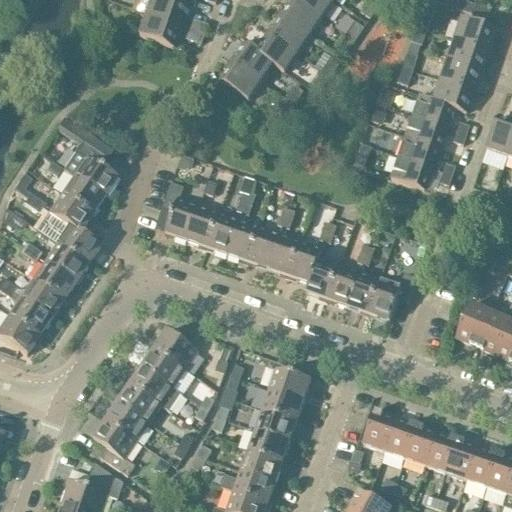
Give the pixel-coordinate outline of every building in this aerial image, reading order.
[(180,31),(187,10),(157,0),(153,0),(147,19),(180,31)] [(157,0),(187,10),(190,0),(157,0)] [(334,4),(328,0),(293,0),(293,2),(322,21),(334,4)] [(379,8),(384,0),(372,0),(371,2),(379,8)] [(322,21),(293,2),(281,19),(310,39),(322,21)] [(371,21),(379,8),(371,2),(362,15),(371,21)] [(472,17),(475,7),(461,2),(457,12),(472,17)] [(487,22),(490,12),(475,7),(472,17),(487,22)] [(427,33),(432,18),(422,15),(417,30),(427,33)] [(173,51),(180,31),(147,19),(140,39),(173,51)] [(310,39),(281,19),(268,38),(297,57),(310,39)] [(487,56),(495,33),(463,22),(455,44),(487,56)] [(205,38),(208,28),(193,23),(190,33),(205,38)] [(355,44),(364,31),(355,25),(346,38),(355,44)] [(422,48),(427,33),(417,30),(412,45),(422,48)] [(201,48),(205,38),(190,33),(186,42),(201,48)] [(297,57),(268,38),(257,55),(256,56),(274,67),(273,68),(285,76),(297,57)] [(346,57),(355,44),(346,38),(337,51),(346,57)] [(480,76),(487,56),(455,44),(448,64),(480,76)] [(274,67),(256,56),(257,55),(245,47),(233,66),(262,85),(273,68),(274,67)] [(413,74),(418,59),(408,56),(403,71),(413,74)] [(330,80),(339,67),(331,61),(322,74),(330,80)] [(473,96),(480,76),(448,64),(441,84),(473,96)] [(262,85),(233,66),(220,85),(249,104),(262,85)] [(408,90),(413,74),(403,71),(398,86),(408,90)] [(322,93),(330,80),(322,74),(313,87),(322,93)] [(466,117),(473,96),(441,84),(434,104),(434,105),(453,112),(452,112),(466,117)] [(295,108),(304,95),(295,89),(286,102),(295,108)] [(383,92),(379,102),(392,106),(395,96),(383,92)] [(446,132),(452,112),(453,112),(434,105),(434,104),(420,99),(413,120),(446,132)] [(286,121),(295,108),(286,102),(277,115),(286,121)] [(375,112),(371,123),(383,126),(386,116),(375,112)] [(438,153),(446,132),(413,120),(405,141),(438,153)] [(509,161),(511,151),(511,126),(498,121),(487,154),(509,161)] [(65,125),(57,137),(78,151),(63,173),(73,180),(104,201),(117,182),(101,171),(111,156),(65,125)] [(466,139),(470,129),(460,126),(457,135),(466,139)] [(463,149),(466,139),(457,135),(453,145),(463,149)] [(431,173),(438,153),(405,141),(398,161),(431,173)] [(363,150),(359,161),(371,165),(375,155),(363,150)] [(424,194),(431,173),(398,161),(391,182),(424,194)] [(56,180),(62,172),(52,166),(47,174),(56,180)] [(452,180),(456,170),(446,167),(442,176),(452,180)] [(449,189),(452,180),(442,176),(439,186),(449,189)] [(24,178),(13,194),(26,203),(23,207),(31,212),(38,202),(30,197),(24,193),(31,183),(24,178)] [(104,201),(73,180),(61,198),(92,219),(104,201)] [(212,199),(216,188),(208,185),(204,196),(212,199)] [(186,245),(199,209),(180,202),(183,191),(171,187),(163,211),(174,215),(166,237),(186,245)] [(251,210),(254,201),(243,197),(240,206),(251,210)] [(92,219),(61,198),(48,216),(68,230),(80,238),(80,237),(92,219)] [(39,218),(46,207),(38,202),(31,212),(39,218)] [(248,219),(251,210),(240,206),(237,215),(248,219)] [(207,252),(219,216),(199,209),(186,245),(207,252)] [(292,224),(295,215),(284,211),(281,220),(292,224)] [(227,259),(240,223),(219,216),(207,252),(227,259)] [(7,218),(1,227),(10,233),(17,224),(7,218)] [(289,233),(292,224),(281,220),(278,229),(289,233)] [(248,266),(260,230),(240,223),(227,259),(248,266)] [(333,238),(336,230),(325,226),(322,234),(333,238)] [(100,251),(80,237),(80,238),(68,230),(56,248),(87,269),(100,251)] [(268,273),(281,237),(260,230),(248,266),(268,273)] [(330,247),(333,238),(322,234),(319,243),(330,247)] [(289,280),(301,244),(281,237),(268,273),(289,280)] [(309,287),(319,260),(322,252),(301,244),(289,280),(309,287)] [(27,262),(34,251),(26,246),(19,256),(27,262)] [(87,269),(56,248),(44,266),(75,287),(87,269)] [(371,261),(375,252),(363,248),(360,257),(371,261)] [(35,267),(41,257),(34,251),(27,262),(35,267)] [(460,273),(464,263),(443,256),(440,266),(460,273)] [(368,270),(371,261),(360,257),(357,266),(368,270)] [(327,304),(339,267),(319,260),(309,287),(306,296),(327,304)] [(75,287),(44,266),(32,283),(63,305),(75,287)] [(347,311),(360,275),(339,267),(327,304),(347,311)] [(368,318),(380,282),(360,275),(347,311),(368,318)] [(408,307),(417,282),(404,278),(401,289),(380,282),(368,318),(389,326),(397,303),(408,307)] [(475,301),(484,283),(475,280),(467,298),(475,301)] [(0,295),(3,297),(9,287),(2,282),(0,284),(0,295)] [(17,293),(13,297),(20,302),(50,323),(63,305),(32,283),(25,293),(17,293)] [(10,302),(17,293),(9,287),(3,297),(10,302)] [(14,309),(7,320),(38,341),(50,323),(20,302),(13,297),(10,302),(14,309)] [(476,350),(491,316),(471,307),(456,342),(476,350)] [(496,359),(511,324),(491,316),(476,350),(496,359)] [(38,341),(7,320),(0,330),(0,341),(26,359),(38,341)] [(511,365),(511,324),(496,359),(511,365)] [(198,355),(167,334),(155,353),(186,374),(198,355)] [(186,374),(155,353),(142,371),(173,392),(186,374)] [(223,378),(227,366),(219,363),(215,375),(223,378)] [(241,383),(244,373),(235,369),(231,380),(241,383)] [(183,399),(173,392),(142,371),(130,389),(161,410),(171,417),(183,399)] [(304,405),(311,384),(276,372),(269,393),(304,405)] [(237,394),(241,383),(231,380),(228,391),(237,394)] [(161,410),(130,389),(118,407),(149,428),(161,410)] [(297,426),(304,405),(269,393),(262,414),(297,426)] [(208,415),(214,405),(207,400),(201,410),(208,415)] [(149,428),(118,407),(106,425),(137,446),(149,428)] [(203,425),(208,415),(201,410),(195,420),(203,425)] [(226,425),(230,413),(221,410),(217,422),(226,425)] [(290,447),(297,426),(262,414),(255,434),(290,447)] [(384,457),(396,421),(375,414),(363,449),(384,457)] [(405,464),(417,428),(396,421),(384,457),(405,464)] [(222,436),(226,425),(217,422),(214,433),(222,436)] [(126,462),(137,446),(106,425),(94,443),(107,452),(100,461),(128,480),(135,469),(126,462)] [(425,471),(437,435),(417,428),(405,464),(425,471)] [(283,467),(290,447),(255,434),(248,454),(283,467)] [(445,478),(457,442),(437,435),(425,471),(445,478)] [(187,453),(193,442),(185,438),(179,448),(187,453)] [(466,485),(479,449),(457,442),(445,478),(466,485)] [(181,463),(187,453),(179,448),(173,458),(181,463)] [(487,492),(499,456),(479,449),(466,485),(487,492)] [(206,465),(212,455),(204,450),(198,460),(206,465)] [(275,487),(283,467),(248,454),(241,475),(275,487)] [(359,468),(363,457),(355,454),(351,466),(359,468)] [(507,499),(511,484),(511,460),(499,456),(487,492),(507,499)] [(196,483),(206,465),(198,460),(188,478),(196,483)] [(162,463),(156,472),(165,477),(170,469),(162,463)] [(71,486),(64,507),(78,511),(101,511),(106,500),(118,504),(123,487),(95,468),(87,491),(71,486)] [(268,508),(275,487),(241,475),(237,484),(226,480),(222,492),(233,495),(268,508)] [(391,496),(396,488),(385,482),(381,490),(391,496)] [(511,511),(511,484),(507,499),(503,511),(505,511),(511,511)] [(401,501),(406,493),(396,488),(391,496),(401,501)] [(390,511),(359,494),(348,511),(390,511)] [(266,511),(268,508),(233,495),(227,511),(217,511),(215,511),(214,511),(266,511)] [(434,511),(437,503),(426,499),(423,508),(434,511)] [(435,511),(445,511),(448,506),(437,503),(434,511),(435,511)]
